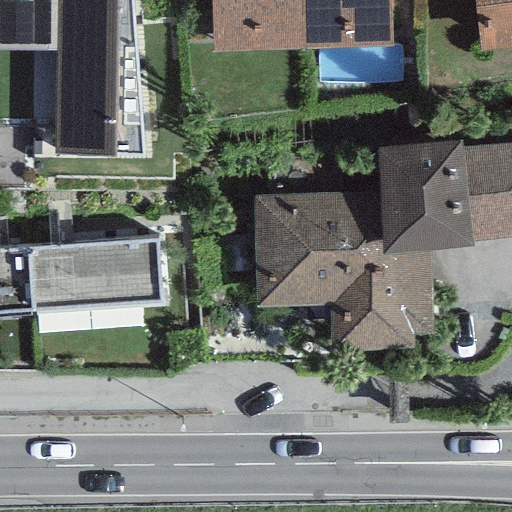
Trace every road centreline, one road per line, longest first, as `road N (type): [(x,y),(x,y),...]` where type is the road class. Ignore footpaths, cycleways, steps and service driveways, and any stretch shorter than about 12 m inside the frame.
road 1 (residential): [(302,465),(255,397),(0,395)]
road 2 (primary): [(302,465),(0,468)]
road 3 (primary): [(509,465),(302,465)]
